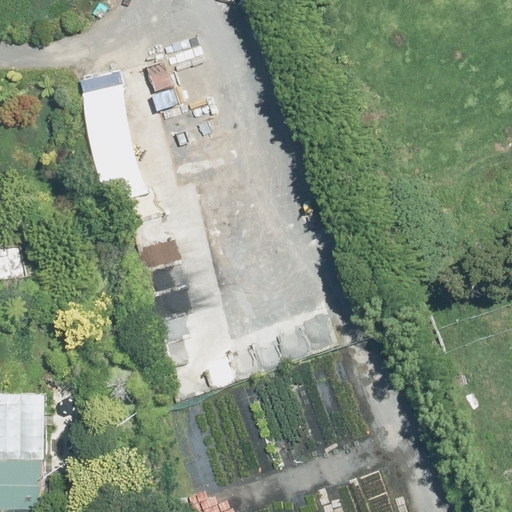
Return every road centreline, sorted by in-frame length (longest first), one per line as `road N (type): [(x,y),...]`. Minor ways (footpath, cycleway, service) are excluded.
road 1 (track): [(150,0),(179,9),(217,39),(241,83),(307,258),(426,511)]
road 2 (track): [(184,511),(399,446)]
